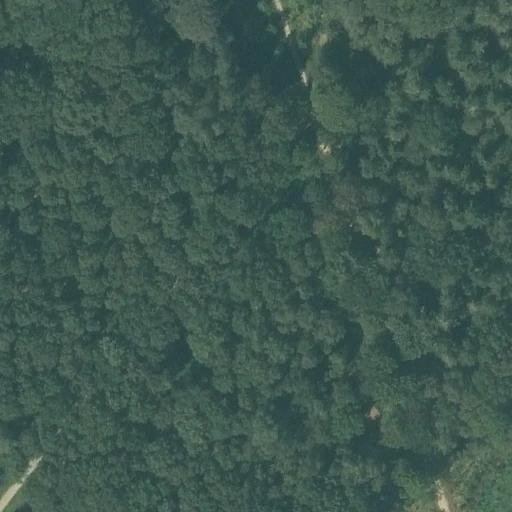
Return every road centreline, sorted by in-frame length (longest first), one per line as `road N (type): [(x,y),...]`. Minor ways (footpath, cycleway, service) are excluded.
road 1 (track): [(0,508),(394,0)]
road 2 (track): [(279,0),(447,511)]
